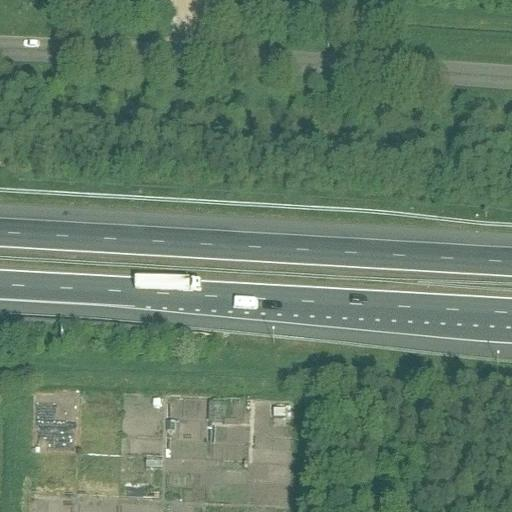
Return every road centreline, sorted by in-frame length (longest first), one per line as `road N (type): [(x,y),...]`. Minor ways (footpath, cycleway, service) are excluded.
road 1 (motorway): [(511,261),(0,231)]
road 2 (motorway): [(0,287),(511,316)]
road 3 (unclassified): [(511,82),(0,57)]
